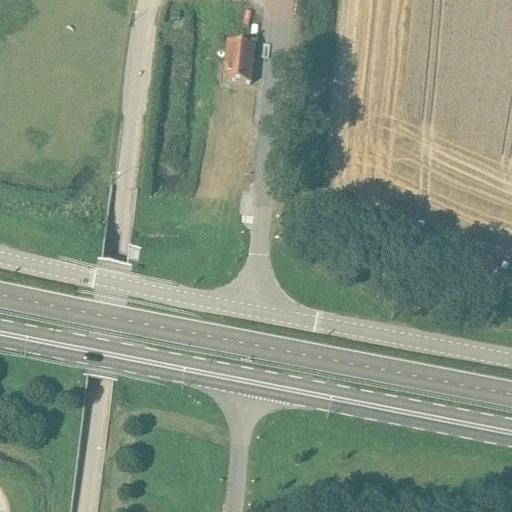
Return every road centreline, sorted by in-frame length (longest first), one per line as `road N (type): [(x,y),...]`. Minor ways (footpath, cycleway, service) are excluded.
road 1 (track): [(511,279),(440,254),(337,199),(351,0)]
road 2 (unclassified): [(107,318),(147,0)]
road 3 (unclassified): [(251,312),(282,0)]
road 4 (primary): [(511,435),(247,383)]
road 5 (unclassified): [(511,361),(251,312)]
road 6 (unclassified): [(251,312),(0,258)]
road 7 (primary): [(247,383),(0,337)]
road 8 (unclassified): [(107,318),(83,511)]
road 9 (unclassified): [(247,383),(233,511)]
